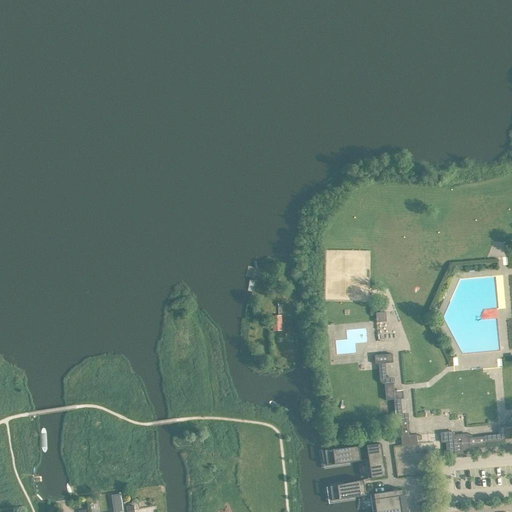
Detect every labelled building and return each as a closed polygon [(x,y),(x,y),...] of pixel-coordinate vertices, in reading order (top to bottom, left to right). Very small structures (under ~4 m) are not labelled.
[(376,322),(386,321),(385,312),(375,312),(376,322)] [(271,316),(272,331),(281,330),(281,316),(271,316)] [(401,435),(402,445),(417,444),(417,443),(417,440),(421,439),(421,435),(416,435),(408,436),(407,419),(408,419),(408,413),(402,413),(400,399),(403,399),(402,391),(394,391),(393,383),(394,383),(393,377),(386,378),(385,363),(393,363),(392,354),(374,355),(375,364),(378,364),(380,381),(383,384),(384,384),(385,400),(393,399),(395,416),(398,420),(399,420),(401,435)] [(454,432),(440,433),(441,438),(446,437),(446,441),(447,450),(447,451),(452,451),(454,450),(454,454),(462,453),(462,450),(466,449),(469,449),(469,447),(470,447),(485,445),(484,442),(501,440),(505,437),(505,436),(511,435),(511,417),(511,418),(511,426),(504,427),(498,427),(499,434),(484,436),(468,437),(468,433),(454,435),(454,432)] [(371,478),(385,476),(381,443),(367,444),(369,457),(368,457),(371,478)] [(326,465),(350,462),(361,460),(359,446),(359,445),(324,450),(326,465)] [(331,500),(354,497),(365,495),(363,481),(329,486),(331,500)] [(375,508),(404,504),(403,489),(373,493),(375,508)] [(124,511),(121,493),(112,494),(114,511),(124,511)]
